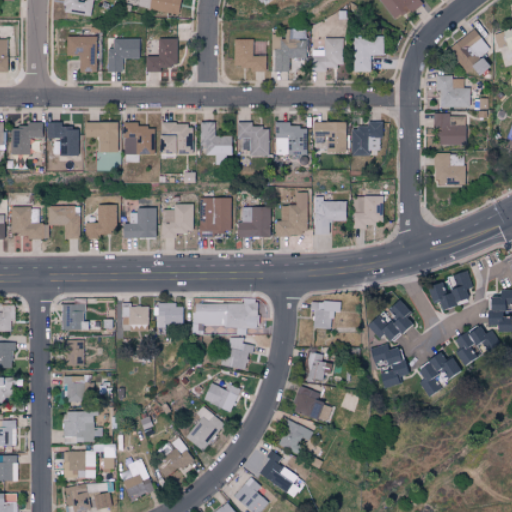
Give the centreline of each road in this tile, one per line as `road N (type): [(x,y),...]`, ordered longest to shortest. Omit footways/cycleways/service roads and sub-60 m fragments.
road 1 (secondary): [(0,278),(324,276),(412,254)]
road 2 (residential): [(0,98),(412,101)]
road 3 (residential): [(412,254),(415,73),(443,27),(479,0)]
road 4 (residential): [(179,511),(207,495),(255,437),(285,348),(290,277)]
road 5 (residential): [(43,511),(39,278)]
